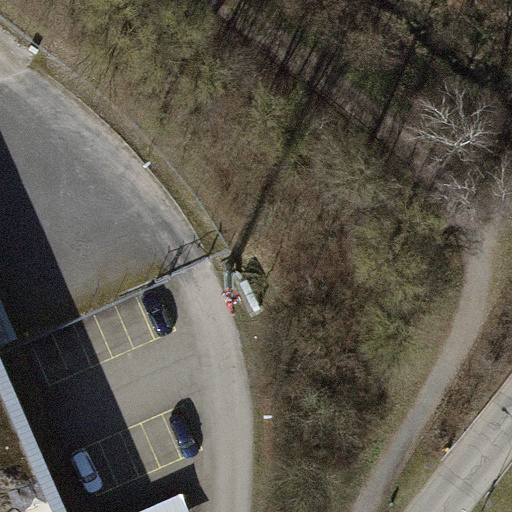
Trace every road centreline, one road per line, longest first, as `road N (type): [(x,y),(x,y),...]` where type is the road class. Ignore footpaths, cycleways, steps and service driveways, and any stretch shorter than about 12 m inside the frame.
road 1 (track): [(229,0),(438,158),(479,231),(483,273),(472,318),(364,511)]
road 2 (track): [(0,64),(68,122),(189,268)]
